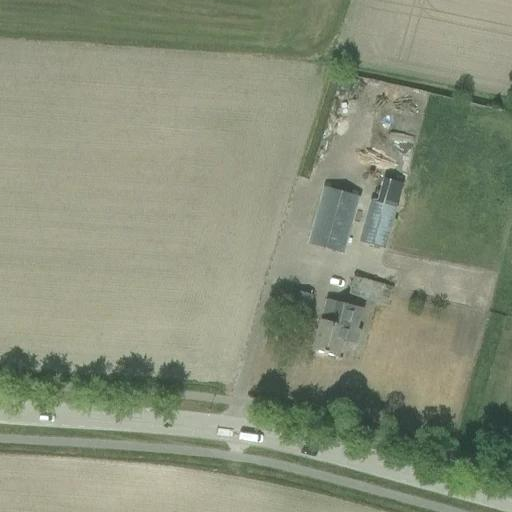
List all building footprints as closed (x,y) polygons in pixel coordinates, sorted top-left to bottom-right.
[(321,188),(306,245),(342,254),(358,197),(321,188)] [(396,207),(369,201),(358,242),(384,249),(396,207)] [(428,280),(398,272),(394,289),(424,296),(428,280)] [(353,277),(347,296),(387,307),(393,288),(353,277)] [(306,318),(312,296),(289,290),(283,312),(306,318)] [(320,321),(317,332),(312,351),(337,358),(341,342),(351,344),(353,345),(355,344),(356,341),(359,331),(354,330),(358,315),(337,310),(333,324),(320,321)]
